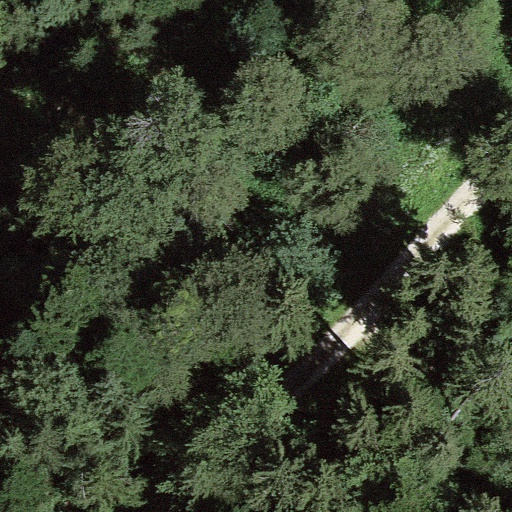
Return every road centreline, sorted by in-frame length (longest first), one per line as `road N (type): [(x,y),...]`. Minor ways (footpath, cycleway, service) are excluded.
road 1 (track): [(344,346),(159,511)]
road 2 (track): [(511,171),(344,346)]
